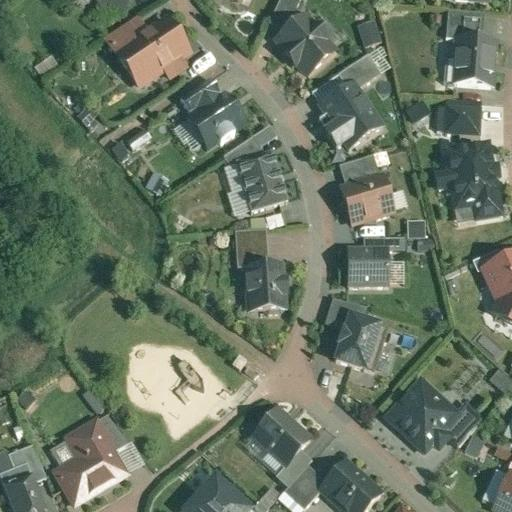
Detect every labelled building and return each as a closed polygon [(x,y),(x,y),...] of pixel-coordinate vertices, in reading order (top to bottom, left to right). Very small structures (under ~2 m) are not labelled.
[(100,0),(123,10),(127,0),(100,0)] [(281,0),(270,27),(287,34),(300,2),(295,0),(281,0)] [(454,43),(480,45),(481,19),(446,18),(445,43),(454,43)] [(103,43),(111,56),(146,33),(137,20),(103,43)] [(146,33),(111,56),(136,93),(164,75),(169,82),(185,71),(181,64),(190,57),(166,20),(146,33)] [(277,42),(307,80),(333,59),(303,21),(287,34),(277,42)] [(353,29),(360,51),(378,45),(371,23),(353,29)] [(454,43),(452,89),(490,91),(492,45),(480,45),(454,43)] [(191,119),(220,100),(210,85),(181,104),(191,119)] [(353,89),(321,112),(329,124),(321,130),(336,151),(342,146),(348,154),(382,131),(353,89)] [(187,121),(206,151),(243,128),(224,98),(220,100),(191,119),(187,121)] [(445,110),(444,137),(476,139),(478,111),(445,110)] [(118,166),(147,141),(138,132),(110,157),(118,166)] [(487,148),(443,155),(447,175),(434,177),(437,194),(448,192),(452,214),(472,211),(474,222),(498,218),(487,148)] [(271,158),(235,167),(249,217),(284,208),(271,158)] [(340,171),(345,190),(377,181),(372,162),(340,171)] [(345,190),(338,192),(349,230),(392,218),(380,180),(377,181),(345,190)] [(422,241),(421,224),(402,225),(403,242),(422,241)] [(246,273),(267,272),(265,236),(234,237),(236,273),(246,273)] [(362,244),(363,257),(386,257),(403,256),(403,243),(362,244)] [(346,257),(346,292),(386,292),(386,257),(363,257),(346,257)] [(511,261),(480,276),(494,306),(489,317),(511,325),(511,261)] [(246,273),(248,320),(282,319),(281,271),(267,272),(246,273)] [(325,328),(342,333),(345,322),(361,326),(365,312),(332,303),(325,328)] [(342,333),(332,365),(372,378),(386,334),(361,326),(345,322),(342,333)] [(485,386),(501,398),(510,386),(494,373),(485,386)] [(420,382),(383,422),(423,459),(443,438),(460,419),(420,382)] [(277,413),(251,442),(284,473),(299,456),(310,444),(277,413)] [(460,419),(443,438),(456,450),(479,425),(466,413),(460,419)] [(107,418),(97,424),(113,454),(128,445),(107,418)] [(75,465),(52,478),(71,511),(128,479),(113,454),(97,424),(95,422),(62,441),(75,465)] [(7,460),(12,474),(25,469),(31,486),(43,481),(31,450),(7,460)] [(310,466),(299,456),(284,473),(276,481),(287,491),(306,470),(310,466)] [(319,497),(335,511),(369,511),(382,498),(347,467),(327,488),(319,497)] [(12,474),(0,478),(0,486),(10,511),(41,511),(31,486),(25,469),(12,474)] [(327,488),(306,470),(287,491),(284,495),(302,511),(305,511),(319,497),(327,488)] [(511,511),(511,478),(509,477),(493,511),(511,511)] [(249,511),(215,478),(182,511),(249,511)]
